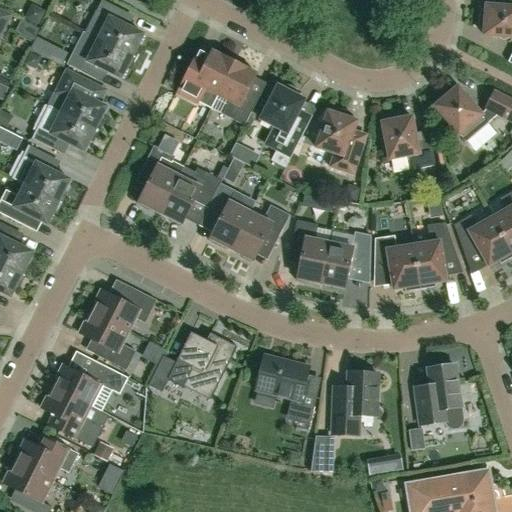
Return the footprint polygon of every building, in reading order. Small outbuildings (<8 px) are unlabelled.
[(132,57),(143,35),(123,25),(129,14),(102,1),(85,34),(132,57)] [(31,4),(25,17),(38,24),(44,11),(31,4)] [(511,7),(486,6),(486,9),(483,9),(482,10),(481,12),(479,15),(479,17),(478,18),(478,20),(478,22),(478,24),(478,25),(479,27),(479,29),(480,30),(481,32),(484,32),(484,36),(511,37),(511,54),(508,63),(511,64),(511,7)] [(0,37),(10,19),(3,15),(0,13),(0,37)] [(39,30),(21,21),(15,31),(33,41),(39,30)] [(66,65),(73,69),(96,80),(101,69),(121,79),(132,57),(85,34),(82,32),(66,65)] [(30,51),(38,55),(44,44),(35,40),(30,51)] [(193,62),(191,66),(178,91),(177,92),(211,109),(237,59),(235,58),(224,54),(223,57),(212,51),(201,46),(193,62)] [(34,70),(40,59),(29,53),(23,64),(34,70)] [(237,59),(211,109),(244,127),(258,100),(246,94),(257,74),(246,69),(248,66),(238,59),(237,59)] [(95,130),(106,108),(101,105),(109,91),(67,70),(48,106),(95,130)] [(305,100),(301,99),(303,96),(302,95),(301,93),(300,92),(299,91),(297,90),(296,89),(294,88),(293,87),(291,86),(290,86),(288,86),(286,85),(284,85),(283,86),(282,86),(281,88),(278,86),(260,120),(275,128),(266,146),(277,151),(272,161),(285,169),(310,120),(298,113),(302,105),(305,100)] [(481,115),(458,87),(455,90),(453,87),(452,87),(449,88),(447,88),(444,90),(442,92),(440,94),(438,96),(437,98),(436,99),(436,100),(436,102),(437,104),(434,107),(445,119),(442,121),(442,122),(442,123),(441,125),(441,126),(441,127),(442,128),(442,129),(443,130),(443,131),(444,132),(446,133),(447,133),(449,134),(451,134),(453,133),(455,131),(465,143),(497,116),(511,123),(511,100),(495,92),(485,112),(481,115)] [(84,152),(95,130),(48,106),(32,139),(59,153),(64,142),(84,152)] [(351,114),(349,113),(348,112),(345,111),(343,110),(339,110),(336,110),(334,110),(332,111),(331,113),(328,112),(316,148),(334,154),(329,168),(354,176),(363,148),(349,144),(357,122),(353,121),(354,118),(352,115),(351,114)] [(0,125),(6,129),(12,117),(1,111),(0,112),(0,125)] [(408,118),(408,115),(406,115),(404,114),(403,114),(401,113),(399,113),(397,113),(394,114),(392,115),(389,116),(386,118),(385,120),(385,122),(382,123),(389,160),(408,157),(410,171),(435,166),(429,131),(415,134),(412,117),(408,118)] [(58,203),(70,180),(50,171),(55,160),(28,146),(18,167),(18,168),(12,179),(24,185),(58,203)] [(160,214),(179,177),(183,170),(172,164),(175,158),(154,147),(138,179),(148,184),(138,205),(149,211),(150,208),(160,214)] [(445,164),(440,149),(437,150),(440,166),(445,164)] [(500,162),(508,171),(511,167),(511,159),(508,155),(500,162)] [(234,184),(244,165),(233,159),(223,179),(234,184)] [(220,184),(222,181),(197,169),(190,183),(179,177),(160,214),(171,219),(170,222),(181,227),(194,201),(208,209),(210,204),(220,184)] [(224,186),(220,184),(210,204),(214,206),(224,212),(209,242),(220,247),(221,245),(232,250),(250,214),(256,202),(224,186)] [(58,203),(24,185),(18,197),(6,191),(0,202),(0,214),(22,226),(28,215),(47,225),(58,203)] [(360,190),(348,186),(344,198),(356,202),(360,190)] [(511,254),(511,193),(501,200),(507,210),(492,218),(511,254)] [(305,196),(302,208),(316,211),(318,199),(305,196)] [(273,248),(290,216),(271,206),(263,220),(250,214),(232,250),(242,256),(241,258),(252,264),(263,243),(273,248)] [(477,227),(471,217),(454,226),(464,255),(477,247),(488,267),(498,262),(500,266),(511,258),(511,254),(492,218),(477,227)] [(321,284),(330,244),(315,241),(318,226),(297,221),(290,256),(301,258),(296,282),(308,284),(309,282),(321,284)] [(0,264),(22,276),(33,253),(15,244),(20,234),(0,223),(0,264)] [(420,291),(436,288),(435,284),(446,282),(442,260),(457,257),(445,224),(427,227),(430,243),(413,246),(420,291)] [(370,272),(371,237),(355,233),(351,249),(330,244),(321,284),(332,286),(332,289),(344,291),(349,268),(370,272)] [(396,249),(394,237),(375,240),(374,270),(390,268),(393,291),(404,289),(405,293),(420,291),(413,246),(396,249)] [(22,276),(0,264),(0,292),(10,298),(22,276)] [(145,324),(156,301),(129,287),(121,301),(100,291),(95,302),(97,303),(92,314),(128,332),(135,319),(145,324)] [(128,332),(92,314),(87,324),(84,323),(78,334),(100,345),(94,355),(126,371),(136,352),(122,345),(128,332)] [(206,341),(191,333),(168,380),(211,401),(237,348),(210,334),(206,341)] [(309,426),(317,398),(302,394),(309,367),(265,356),(256,391),(300,402),(295,422),(309,426)] [(128,379),(92,360),(84,376),(62,365),(57,377),(59,378),(54,388),(90,407),(101,386),(120,395),(128,379)] [(462,422),(462,421),(462,420),(454,366),(428,370),(430,387),(415,389),(420,425),(447,422),(447,423),(447,424),(448,425),(449,426),(449,427),(450,427),(451,428),(453,429),(454,429),(455,429),(457,428),(458,428),(459,428),(459,427),(460,426),(461,425),(461,424),(462,423),(462,422)] [(376,417),(378,374),(349,373),(348,389),(334,389),(332,436),(358,436),(358,416),(376,417)] [(90,407),(54,388),(49,399),(46,397),(40,409),(61,419),(56,430),(92,448),(102,429),(84,420),(90,407)] [(46,452),(24,441),(19,452),(21,453),(16,464),(52,482),(59,469),(69,474),(78,455),(51,441),(46,452)] [(99,443),(93,455),(106,462),(112,450),(99,443)] [(333,474),(334,444),(314,444),(310,473),(333,474)] [(398,459),(379,463),(381,473),(400,469),(398,459)] [(52,482),(16,464),(11,474),(8,473),(2,484),(23,495),(18,505),(32,511),(49,511),(51,508),(42,503),(52,482)] [(494,511),(488,472),(429,482),(406,485),(410,511),(494,511)] [(382,480),(371,483),(373,493),(384,490),(382,480)] [(395,511),(390,496),(382,499),(386,511),(395,511)]
